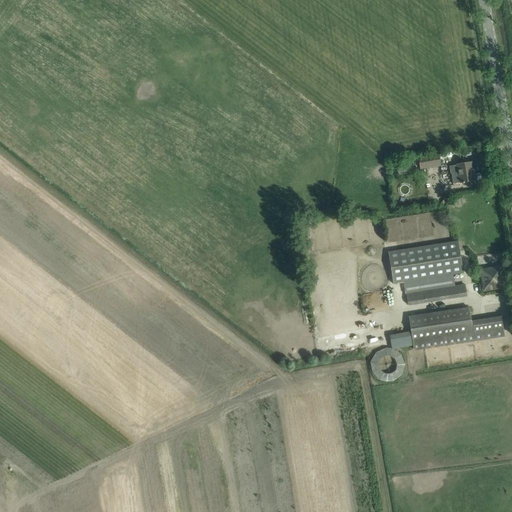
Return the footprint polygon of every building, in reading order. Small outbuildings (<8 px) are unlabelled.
[(418,158),(420,169),(440,165),(438,155),(418,158)] [(410,162),(402,164),(404,172),(412,170),(410,162)] [(474,180),(471,162),(449,166),(450,174),(458,172),(460,182),(474,180)] [(457,241),(388,252),(393,284),(463,273),(457,241)] [(502,245),(486,247),(487,254),(503,253),(502,245)] [(499,286),(502,282),(499,269),(482,271),(485,288),(499,286)] [(467,296),(465,285),(406,295),(408,306),(467,296)] [(368,302),(368,313),(388,313),(388,302),(368,302)] [(471,322),(469,307),(408,317),(410,331),(389,335),(392,348),(412,345),(412,342),(503,328),(501,317),(471,322)] [(348,322),(329,323),(330,331),(348,330),(348,322)]
